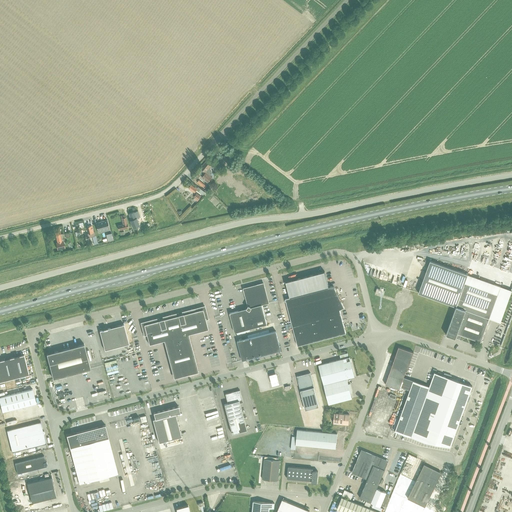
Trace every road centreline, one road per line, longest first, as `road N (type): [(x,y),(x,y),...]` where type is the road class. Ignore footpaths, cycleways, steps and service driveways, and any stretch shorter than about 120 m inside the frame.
road 1 (primary): [(0,311),(352,219),(511,189)]
road 2 (residential): [(0,287),(253,220),(511,175)]
road 3 (residential): [(51,420),(32,347),(38,329),(332,252),(357,264),(376,338)]
road 4 (unclassified): [(0,237),(166,192),(346,0)]
road 5 (residential): [(51,420),(376,338)]
road 6 (unclassified): [(125,511),(221,487),(329,497)]
road 7 (residential): [(511,374),(403,336),(376,338)]
road 8 (residential): [(469,511),(511,397)]
